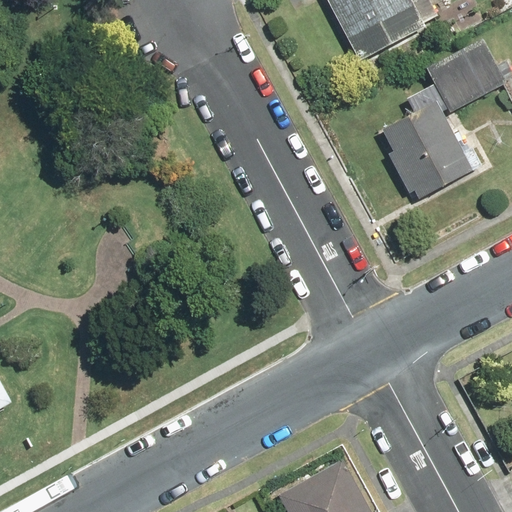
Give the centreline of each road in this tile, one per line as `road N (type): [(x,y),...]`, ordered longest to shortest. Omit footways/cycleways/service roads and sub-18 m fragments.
road 1 (residential): [(176,0),(371,349)]
road 2 (residential): [(73,511),(371,349)]
road 3 (residential): [(371,349),(459,511)]
road 4 (residential): [(371,349),(511,273)]
